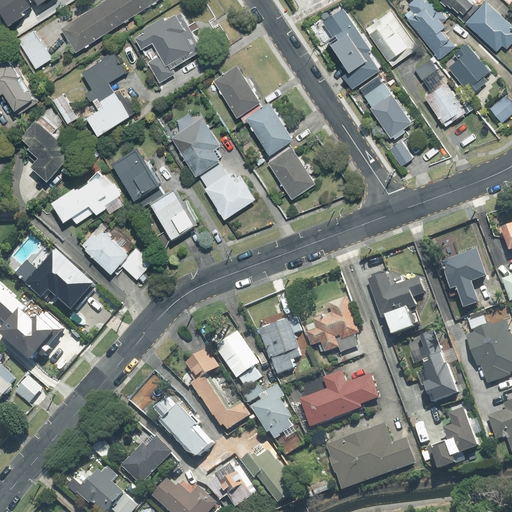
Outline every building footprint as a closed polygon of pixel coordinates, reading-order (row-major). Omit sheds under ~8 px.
[(20,3),(18,0),(0,0),(0,4),(5,12),(20,3)] [(161,0),(106,0),(65,26),(82,52),(161,0)] [(416,11),(408,19),(441,58),(460,42),(448,28),(451,26),(445,19),(446,18),(430,0),(416,0),(410,5),(416,11)] [(444,0),(450,5),(451,4),(460,13),(464,9),(468,12),(478,2),(476,0),(444,0)] [(511,47),(511,21),(490,0),(469,22),(498,50),(505,43),(511,48),(511,47)] [(376,49),(347,7),(324,23),(354,66),(346,72),(356,87),(383,68),(371,51),(376,49)] [(420,47),(394,10),(368,28),(394,65),(420,47)] [(145,32),(137,37),(149,58),(147,59),(159,82),(176,72),(173,68),(203,50),(182,13),(168,21),(165,15),(142,28),(145,32)] [(55,56),(38,29),(21,39),(38,67),(55,56)] [(493,69),(470,42),(460,51),(463,55),(450,66),(474,94),(491,80),(486,75),(493,69)] [(130,70),(117,49),(83,71),(94,88),(88,92),(94,101),(97,99),(103,107),(90,116),(103,136),(140,112),(124,87),(118,92),(112,82),(130,70)] [(30,87),(13,57),(4,62),(0,54),(0,95),(8,91),(17,108),(38,96),(33,85),(30,87)] [(441,71),(433,59),(417,69),(424,81),(441,71)] [(264,101),(239,63),(215,80),(240,117),(264,101)] [(414,121),(387,83),(383,86),(377,78),(370,84),(374,89),(365,96),(395,139),(407,131),(405,128),(414,121)] [(470,111),(449,80),(426,95),(446,126),(470,111)] [(80,116),(64,92),(54,98),(70,122),(80,116)] [(511,115),(511,98),(509,94),(492,108),(503,122),(511,115)] [(298,139),(272,101),(248,118),(273,155),(298,139)] [(200,176),(222,162),(226,159),(218,147),(223,144),(201,110),(171,130),(200,176)] [(32,160),(21,171),(20,192),(31,202),(43,188),(49,194),(58,184),(52,179),(63,167),(69,173),(75,165),(71,161),(79,152),(55,130),(58,127),(44,115),(25,136),(37,146),(28,157),(32,160)] [(415,158),(403,141),(394,147),(406,164),(415,158)] [(320,183),(294,146),(270,162),(296,200),(320,183)] [(164,184),(138,147),(114,165),(140,202),(164,184)] [(222,162),(200,176),(227,217),(257,198),(244,178),(238,181),(233,172),(230,174),(222,162)] [(77,222),(99,210),(101,214),(109,209),(107,205),(125,195),(108,172),(55,201),(66,221),(75,217),(77,222)] [(199,220),(177,187),(153,203),(175,236),(199,220)] [(511,213),(497,219),(511,258),(511,213)] [(106,221),(84,245),(115,273),(122,265),(138,280),(154,262),(137,247),(131,254),(105,230),(110,225),(106,221)] [(481,247),(443,259),(454,294),(462,291),(468,310),(485,304),(477,277),(489,273),(481,247)] [(55,248),(37,269),(26,260),(14,274),(41,297),(48,289),(70,309),(72,307),(75,309),(97,285),(55,248)] [(387,272),(369,280),(385,318),(390,316),(396,330),(421,321),(413,300),(427,294),(419,275),(393,286),(387,272)] [(511,275),(503,279),(511,301),(511,275)] [(0,318),(4,322),(18,307),(21,310),(24,306),(0,284),(0,318)] [(355,344),(364,342),(348,294),(327,301),(331,311),(314,317),(317,327),(308,330),(313,344),(325,340),(328,350),(342,345),(340,339),(352,335),(355,344)] [(0,327),(0,333),(29,359),(36,351),(42,356),(50,347),(48,345),(61,330),(63,332),(66,328),(46,311),(44,314),(42,312),(39,316),(36,314),(32,319),(21,310),(18,307),(4,322),(0,327)] [(298,314),(261,327),(279,380),(297,374),(292,361),(305,356),(299,340),(306,337),(298,314)] [(511,320),(511,318),(468,333),(486,386),(511,376),(511,320)] [(462,390),(437,329),(423,335),(427,344),(422,346),(435,378),(425,382),(433,402),(462,390)] [(263,363),(240,331),(218,346),(248,387),(263,377),(256,368),(263,363)] [(221,369),(210,347),(190,358),(199,375),(196,376),(226,430),(253,416),(244,400),(230,408),(211,374),(221,369)] [(0,361),(0,401),(16,385),(14,382),(18,378),(1,361),(0,361)] [(330,387),(302,397),(313,427),(381,403),(371,375),(350,382),(345,370),(326,377),(330,387)] [(42,388),(29,376),(16,391),(29,402),(42,388)] [(277,385),(251,402),(287,456),(308,441),(290,415),(295,412),(277,385)] [(163,416),(200,457),(215,444),(178,403),(163,416)] [(511,403),(488,412),(499,442),(509,438),(511,445),(511,403)] [(483,446),(468,405),(453,411),(458,425),(451,427),(456,438),(430,448),(438,469),(467,458),(466,453),(483,446)] [(386,421),(328,443),(345,486),(418,458),(409,435),(394,441),(386,421)] [(124,464),(144,483),(174,453),(155,433),(124,464)] [(116,450),(101,438),(92,449),(106,461),(116,450)] [(254,451),(245,459),(282,501),(302,482),(271,448),(260,458),(254,451)] [(223,491),(234,507),(259,490),(238,459),(209,479),(219,493),(223,491)] [(106,467),(82,491),(103,511),(110,511),(114,508),(118,511),(138,511),(144,506),(130,492),(127,496),(113,482),(117,478),(106,467)] [(179,485),(168,476),(150,496),(168,511),(210,511),(219,502),(200,486),(194,493),(182,482),(179,485)]
